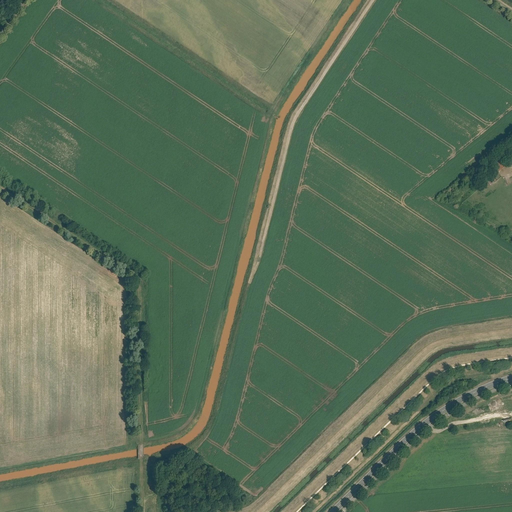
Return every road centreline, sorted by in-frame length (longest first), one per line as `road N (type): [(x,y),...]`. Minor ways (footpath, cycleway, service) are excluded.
road 1 (track): [(0,188),(131,278),(142,511)]
road 2 (unclassified): [(335,511),(424,423),(511,378)]
